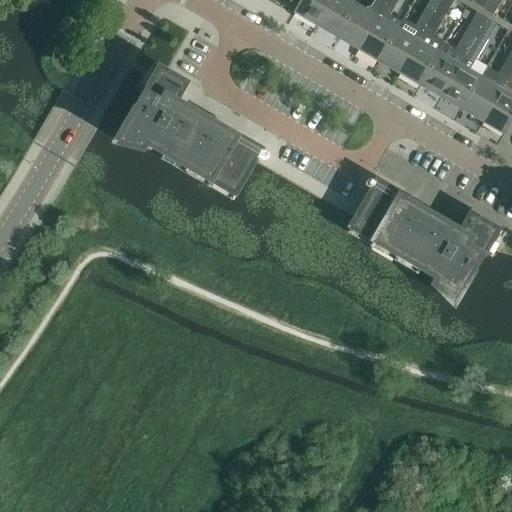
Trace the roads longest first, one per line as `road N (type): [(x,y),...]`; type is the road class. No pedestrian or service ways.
road 1 (residential): [(394,116),(369,160),(343,162),(223,91),(217,71),(242,29)]
road 2 (unclassified): [(0,241),(121,41)]
road 3 (residential): [(394,116),(242,29)]
road 4 (residential): [(511,184),(394,116)]
